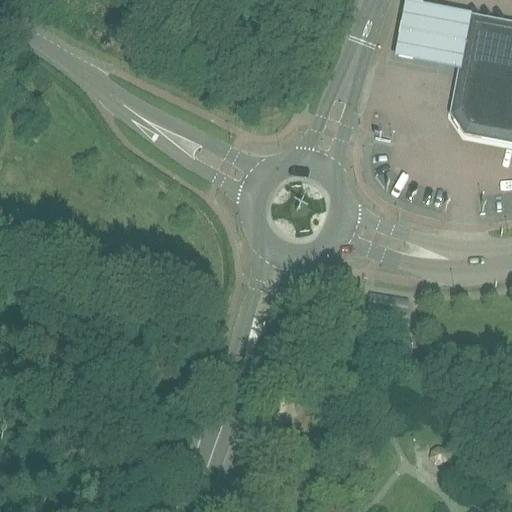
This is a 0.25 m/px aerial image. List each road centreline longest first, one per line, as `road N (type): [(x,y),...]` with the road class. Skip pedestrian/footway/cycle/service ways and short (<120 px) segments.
road 1 (tertiary): [(0,19),(255,192)]
road 2 (secondary): [(190,511),(280,251)]
road 3 (tertiary): [(511,258),(444,260),(336,227)]
road 4 (secondary): [(311,168),(372,0)]
